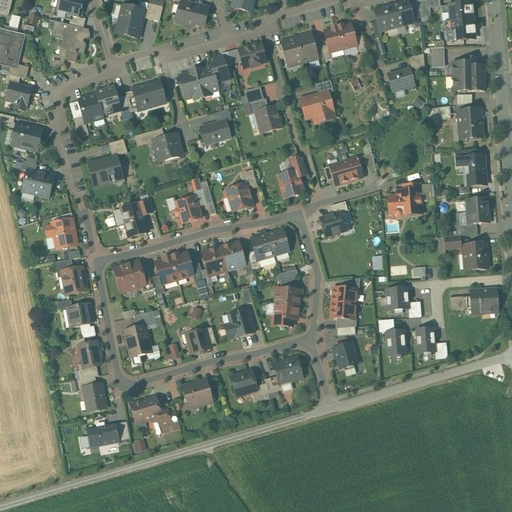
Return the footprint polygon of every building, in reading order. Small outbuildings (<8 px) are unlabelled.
[(0,0),(0,12),(7,15),(8,15),(9,11),(6,11),(8,0),(0,0)] [(60,0),(57,16),(70,19),(69,25),(83,29),(85,19),(78,18),(81,3),(76,1),(76,0),(60,0)] [(233,0),(231,7),(251,12),(253,0),(233,0)] [(424,0),(418,0),(420,11),(420,19),(429,19),(428,9),(426,9),(424,0)] [(439,0),(424,0),(426,9),(428,9),(440,8),(440,7),(439,0)] [(189,4),(181,2),(181,3),(176,22),(193,27),(194,24),(203,26),(207,9),(189,4)] [(407,2),(390,6),(396,28),(412,23),(413,23),(410,14),(407,2)] [(162,8),(149,4),(145,19),(159,22),(162,8)] [(464,4),(455,5),(454,5),(448,6),(448,7),(450,7),(452,21),(444,22),(446,42),(466,40),(465,36),(474,35),(471,4),(465,4),(464,4)] [(145,12),(122,6),(115,34),(138,39),(145,12)] [(390,6),(374,11),(377,22),(379,32),(380,32),(396,28),(390,6)] [(448,7),(448,6),(440,7),(440,8),(441,22),(444,22),(452,21),(450,7),(448,7)] [(420,19),(420,11),(410,14),(413,23),(412,23),(414,29),(421,27),(420,19)] [(7,27),(17,30),(20,16),(11,14),(7,27)] [(69,25),(55,22),(51,37),(65,40),(61,58),(52,56),(50,66),(57,67),(62,66),(64,59),(74,62),(77,53),(82,55),(85,46),(82,43),(80,42),(81,38),(83,39),(88,38),(89,36),(87,30),(83,29),(69,25)] [(377,22),(371,24),(375,39),(381,38),(380,32),(379,32),(377,22)] [(350,25),(343,26),(336,27),(343,50),(349,48),(355,46),(356,46),(354,38),(350,25)] [(330,30),(323,32),(327,45),(330,54),(330,53),(343,50),(336,27),(330,29),(330,30)] [(22,37),(0,31),(0,63),(10,66),(15,67),(22,37)] [(311,35),(300,38),(300,39),(295,40),(302,63),(317,59),(315,50),(311,37),(311,35)] [(320,47),(317,35),(311,37),(315,50),(321,49),(320,47)] [(362,36),(354,38),(356,46),(355,46),(357,53),(366,50),(362,36)] [(295,40),(290,41),(281,43),(281,45),(285,58),(287,67),(302,63),(295,40)] [(247,48),(238,51),(241,62),(242,64),(248,62),(250,68),(258,66),(258,65),(265,63),(260,44),(253,46),(251,45),(249,46),(247,48)] [(281,45),(275,47),(279,60),(285,58),(281,45)] [(327,45),(320,47),(321,49),(324,62),(332,60),(330,53),(330,54),(327,45)] [(355,46),(349,48),(350,55),(352,54),(354,55),(356,54),(357,53),(355,46)] [(443,48),(430,49),(431,68),(444,68),(443,48)] [(231,65),(241,62),(238,51),(238,50),(227,53),(231,65)] [(227,53),(221,55),(221,57),(222,57),(225,67),(231,65),(227,53)] [(423,55),(408,59),(411,69),(424,66),(423,55)] [(221,57),(208,61),(210,67),(211,67),(215,85),(216,84),(229,81),(225,67),(222,57),(221,57)] [(472,67),(472,59),(465,59),(465,63),(452,64),(452,92),(461,92),(461,93),(465,93),(465,92),(484,91),(484,67),(472,67)] [(26,69),(15,67),(10,66),(7,75),(19,78),(23,79),(26,69)] [(200,69),(189,72),(189,73),(178,76),(185,100),(194,98),(194,96),(200,94),(201,99),(211,96),(210,93),(218,91),(216,84),(215,85),(211,67),(210,67),(201,70),(200,69)] [(409,69),(387,75),(392,93),(413,87),(409,69)] [(7,75),(5,82),(10,84),(18,86),(19,78),(7,75)] [(356,79),(350,82),(355,91),(361,87),(356,79)] [(330,81),(315,85),(318,95),(327,93),(327,94),(333,92),(330,81)] [(159,82),(132,90),(132,92),(137,107),(143,105),(144,109),(165,104),(159,82)] [(18,86),(10,84),(6,101),(15,103),(13,109),(24,111),(25,106),(26,106),(30,89),(18,86)] [(114,88),(95,93),(96,96),(102,116),(120,111),(117,99),(114,88)] [(260,88),(244,92),(247,105),(248,105),(263,100),(260,88)] [(132,92),(125,94),(125,96),(129,111),(130,113),(136,112),(135,108),(137,107),(132,92)] [(318,95),(300,100),(305,120),(319,116),(320,122),(334,118),(327,94),(327,93),(318,95)] [(96,96),(78,101),(82,117),(84,124),(85,124),(103,119),(102,116),(96,96)] [(125,96),(117,99),(120,111),(120,114),(129,111),(125,96)] [(263,100),(248,105),(251,115),(256,113),(268,109),(265,100),(263,100)] [(268,109),(256,113),(260,126),(259,127),(261,134),(281,128),(275,107),(268,109)] [(449,107),(427,110),(429,132),(442,131),(441,126),(451,126),(449,107)] [(228,110),(214,114),(217,124),(225,121),(225,122),(231,121),(228,110)] [(480,111),(457,112),(459,140),(482,139),(480,111)] [(14,118),(0,114),(0,121),(12,125),(14,118)] [(82,117),(73,119),(79,138),(88,136),(85,124),(84,124),(82,117)] [(217,124),(200,129),(204,143),(214,140),(215,143),(223,140),(222,138),(229,136),(225,122),(225,121),(217,124)] [(41,131),(16,125),(11,146),(37,152),(41,131)] [(161,129),(134,137),(137,147),(153,143),(152,142),(164,139),(161,129)] [(164,139),(152,142),(153,143),(158,162),(182,156),(176,135),(164,139)] [(123,140),(108,144),(111,155),(126,151),(123,140)] [(475,149),(454,152),(455,159),(464,158),(473,157),(476,157),(475,149)] [(372,154),(356,158),(356,159),(358,166),(373,162),(372,154)] [(116,157),(89,164),(95,187),(112,182),(113,184),(115,183),(113,179),(121,176),(116,157)] [(484,162),(473,163),(473,157),(464,158),(466,187),(486,186),(484,162)] [(301,160),(297,158),(289,160),(292,172),(296,171),(298,178),(306,176),(301,160)] [(356,159),(329,167),(335,186),(341,184),(341,185),(354,181),(354,180),(362,178),(358,166),(356,159)] [(36,165),(22,161),(21,170),(27,171),(35,173),(36,165)] [(35,173),(27,171),(22,192),(23,192),(33,194),(33,195),(48,199),(53,177),(35,173)] [(252,171),(243,173),(243,175),(247,188),(248,188),(249,191),(257,188),(252,171)] [(292,172),(277,177),(283,200),(303,194),(303,193),(304,191),(303,187),(301,186),(298,178),(296,171),(292,172)] [(243,186),(225,191),(228,198),(229,198),(233,211),(232,212),(245,209),(248,210),(251,209),(252,206),(253,206),(249,191),(248,188),(247,188),(243,175),(240,176),(243,186)] [(403,192),(398,192),(397,192),(397,193),(397,197),(388,198),(389,211),(389,212),(389,214),(394,213),(394,216),(397,219),(400,218),(401,217),(421,215),(419,186),(419,185),(418,185),(403,187),(403,191),(403,192)] [(202,190),(193,193),(194,197),(195,197),(198,207),(206,205),(206,204),(202,190)] [(194,197),(176,203),(177,209),(175,210),(174,212),(175,216),(177,217),(180,217),(182,224),(201,219),(198,207),(195,197),(194,197)] [(487,199),(465,201),(467,226),(476,225),(489,224),(487,199)] [(149,201),(136,204),(138,210),(141,209),(143,216),(153,213),(149,201)] [(345,202),(330,207),(333,215),(341,212),(342,213),(347,211),(345,202)] [(212,203),(206,204),(206,205),(210,216),(216,214),(212,203)] [(138,210),(123,214),(126,223),(124,224),(128,238),(148,232),(143,216),(141,209),(138,210)] [(333,215),(319,219),(325,238),(339,233),(338,229),(346,227),(342,213),(341,212),(333,215)] [(71,213),(60,216),(62,223),(72,221),(71,213)] [(62,223),(51,225),(51,227),(46,228),(48,238),(53,237),(56,249),(61,248),(64,250),(67,249),(69,247),(77,245),(72,221),(62,223)] [(467,226),(460,226),(461,237),(477,235),(476,225),(467,226)] [(282,231),(268,235),(274,256),(288,252),(282,231)] [(268,235),(250,240),(254,252),(257,261),(274,256),(268,235)] [(459,237),(443,238),(444,250),(460,249),(459,237)] [(238,243),(225,247),(225,246),(219,247),(226,271),(244,266),(245,266),(243,259),(238,243)] [(485,245),(463,247),(465,271),(487,269),(485,245)] [(215,250),(202,253),(206,270),(208,277),(209,276),(226,271),(219,247),(214,249),(215,250)] [(78,251),(67,253),(69,260),(71,260),(80,258),(78,251)] [(257,261),(254,252),(247,253),(248,258),(252,271),(260,269),(257,261)] [(186,254),(178,256),(178,255),(170,257),(177,280),(192,276),(193,276),(190,266),(186,254)] [(170,257),(163,259),(163,261),(155,263),(159,276),(162,285),(177,280),(170,257)] [(252,271),(248,258),(243,259),(245,266),(244,266),(247,277),(253,275),(252,271)] [(69,260),(53,263),(55,274),(61,273),(61,272),(73,270),(71,260),(69,260)] [(138,262),(113,270),(120,293),(141,287),(145,286),(142,275),(138,262)] [(198,264),(190,266),(193,276),(192,276),(195,284),(203,281),(200,271),(198,264)] [(412,267),(413,277),(425,276),(425,266),(412,267)] [(73,270),(61,272),(61,273),(62,279),(65,281),(66,287),(63,291),(69,295),(86,292),(85,284),(82,282),(81,277),(83,276),(82,268),(73,270)] [(208,277),(206,270),(200,271),(203,281),(206,289),(212,287),(209,276),(208,277)] [(296,270),(279,274),(281,281),(296,277),(298,277),(296,270)] [(149,273),(142,275),(145,286),(141,287),(143,293),(154,290),(151,278),(149,273)] [(159,276),(151,278),(154,290),(156,295),(165,293),(162,285),(159,276)] [(281,281),(280,281),(279,290),(295,291),(296,277),(281,281)] [(359,279),(351,280),(350,287),(356,288),(357,280),(359,280),(359,279)] [(248,289),(239,291),(243,306),(252,303),(248,289)] [(355,290),(334,289),(333,289),(332,289),(333,289),(331,304),(355,306),(356,291),(356,290),(355,290)] [(406,289),(385,291),(386,299),(386,307),(387,307),(387,312),(408,310),(408,304),(407,294),(406,289)] [(279,290),(276,290),(275,305),(298,307),(299,292),(295,291),(279,290)] [(496,290),(469,292),(470,310),(471,315),(481,314),(481,313),(497,312),(497,313),(498,313),(496,290)] [(469,297),(449,299),(450,312),(470,310),(469,297)] [(70,301),(57,303),(58,311),(67,309),(72,308),(70,301)] [(72,308),(67,309),(71,328),(92,324),(88,304),(72,308)] [(355,306),(331,304),(330,318),(330,319),(331,319),(348,320),(353,320),(353,321),(354,321),(354,320),(355,306)] [(298,307),(275,305),(274,315),(272,315),(271,326),(292,327),(293,317),(297,317),(298,307)] [(194,307),(190,316),(198,319),(201,310),(194,307)] [(134,310),(122,313),(123,319),(135,316),(134,310)] [(247,311),(228,316),(230,324),(224,326),(228,340),(235,338),(235,339),(254,333),(247,311)] [(152,312),(135,316),(138,328),(144,327),(145,328),(156,325),(152,312)] [(353,320),(348,320),(347,328),(354,328),(355,328),(355,327),(353,327),(354,321),(353,321),(353,320)] [(138,328),(124,332),(131,358),(147,354),(150,349),(145,328),(144,327),(138,328)] [(211,328),(204,330),(205,330),(209,346),(216,344),(211,328)] [(347,328),(336,329),(337,337),(355,335),(354,328),(347,328)] [(433,329),(416,330),(416,338),(417,346),(418,354),(435,353),(434,344),(433,334),(433,329)] [(204,330),(189,335),(190,338),(188,342),(191,355),(198,353),(200,354),(203,353),(204,351),(210,349),(209,346),(205,330),(204,330)] [(403,331),(386,333),(387,341),(386,341),(387,348),(388,357),(405,355),(404,347),(405,347),(404,337),(403,331)] [(96,343),(79,346),(82,364),(83,369),(96,367),(95,363),(99,362),(99,360),(101,358),(99,352),(97,351),(96,343)] [(176,343),(168,345),(172,360),(179,358),(176,343)] [(351,344),(333,349),(339,370),(343,369),(344,372),(354,369),(353,366),(357,365),(351,344)] [(378,346),(370,346),(370,354),(378,354),(378,346)] [(296,359),(273,365),(276,377),(279,386),(280,385),(302,379),(296,359)] [(96,367),(83,369),(82,364),(78,365),(80,380),(95,378),(98,377),(96,367)] [(251,372),(230,377),(236,395),(245,393),(245,394),(252,392),(257,391),(255,387),(251,372)] [(276,377),(264,381),(265,384),(268,395),(282,391),(280,385),(279,386),(276,377)] [(80,380),(76,381),(78,391),(83,390),(83,389),(96,386),(95,378),(80,380)] [(198,382),(189,384),(189,385),(182,387),(185,396),(183,401),(186,403),(189,410),(203,406),(212,404),(205,380),(198,382)] [(265,384),(255,387),(257,391),(252,392),(255,403),(269,399),(268,395),(265,384)] [(96,386),(83,389),(83,390),(87,412),(105,409),(101,385),(96,386)] [(155,398),(130,405),(135,424),(157,418),(161,417),(159,410),(155,398)] [(173,406),(159,410),(161,417),(157,418),(160,427),(178,422),(173,406)] [(126,422),(115,424),(119,442),(130,440),(126,422)] [(115,424),(103,427),(103,424),(97,425),(97,428),(86,430),(90,449),(119,443),(119,442),(115,424)] [(133,441),(135,452),(145,450),(143,439),(133,441)]
